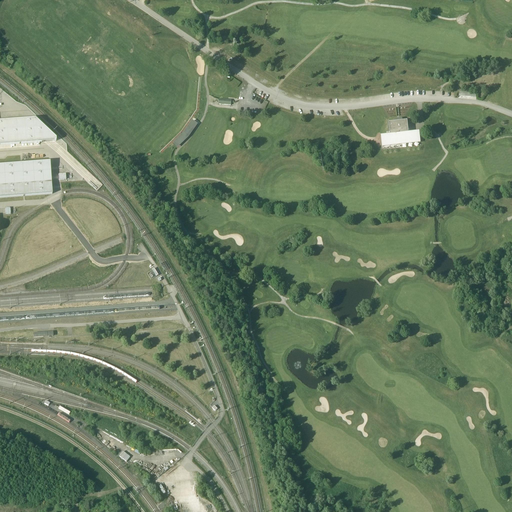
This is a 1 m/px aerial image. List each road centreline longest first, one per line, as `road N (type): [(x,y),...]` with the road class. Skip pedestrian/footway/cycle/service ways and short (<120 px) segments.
road 1 (track): [(0,409),(73,443),(143,511)]
road 2 (unknown): [(353,106),(350,131),(308,126),(254,104),(257,85)]
